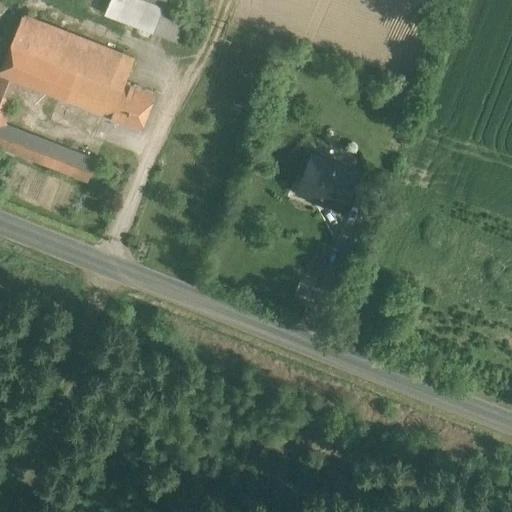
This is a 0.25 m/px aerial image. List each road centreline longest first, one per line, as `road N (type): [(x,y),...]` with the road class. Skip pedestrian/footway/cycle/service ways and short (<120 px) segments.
road 1 (unclassified): [(0,219),(511,421)]
road 2 (track): [(135,272),(35,511)]
